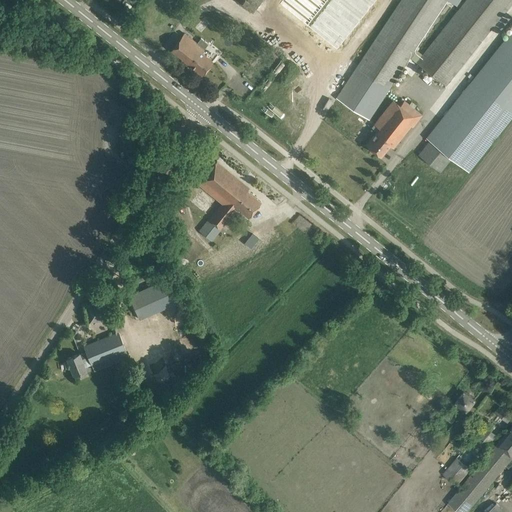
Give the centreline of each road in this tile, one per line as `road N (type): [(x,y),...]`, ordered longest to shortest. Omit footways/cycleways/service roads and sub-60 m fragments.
road 1 (unclassified): [(0,445),(201,105)]
road 2 (tertiary): [(503,351),(201,105)]
road 3 (tertiary): [(201,105),(63,0)]
